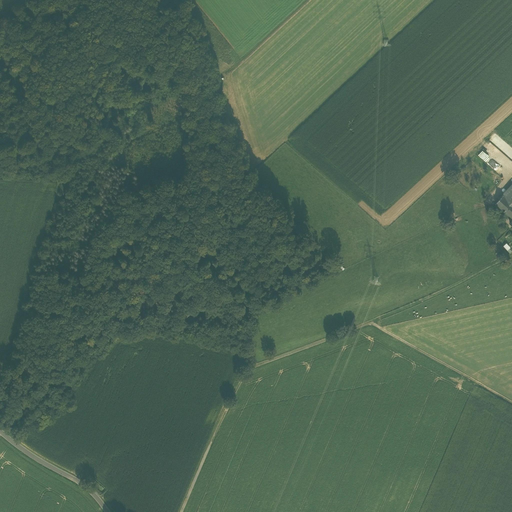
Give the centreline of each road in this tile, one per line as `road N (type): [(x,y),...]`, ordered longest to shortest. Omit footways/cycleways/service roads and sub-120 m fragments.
road 1 (track): [(182,511),(237,382),(252,365),(366,321)]
road 2 (track): [(91,289),(99,310),(0,435)]
road 3 (track): [(366,321),(511,403)]
road 4 (track): [(511,254),(366,321)]
road 5 (tertiary): [(107,511),(79,483),(0,431)]
